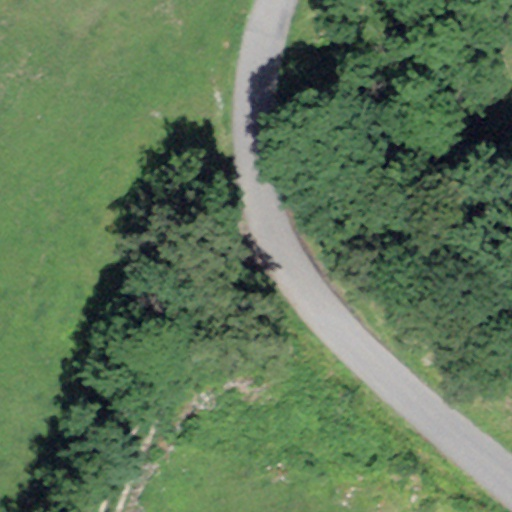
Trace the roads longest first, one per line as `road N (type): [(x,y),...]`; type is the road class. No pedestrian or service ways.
road 1 (unclassified): [(511,482),(379,368),(297,278),(271,230),(249,139),(251,93),(276,0)]
road 2 (track): [(271,230),(147,422),(114,511)]
